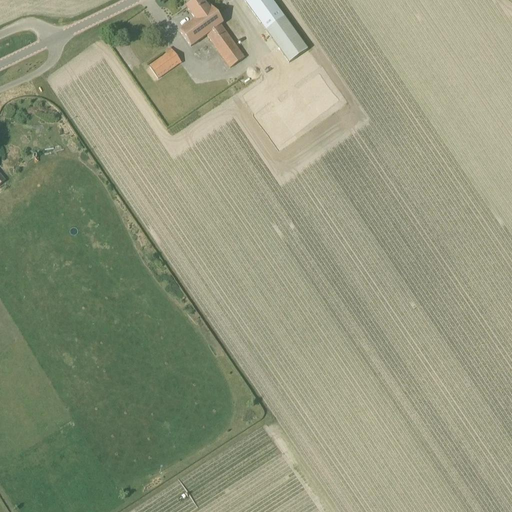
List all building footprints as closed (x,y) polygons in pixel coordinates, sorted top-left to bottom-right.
[(205,7),(200,0),(197,0),(186,8),(195,20),(179,31),(191,48),(206,36),(231,69),(244,59),(220,26),(223,24),(208,4),(205,7)] [(242,0),(260,24),(279,11),(271,0),(242,0)] [(288,64),(307,51),(284,18),(265,31),(288,64)] [(182,64),(178,59),(173,51),(149,68),(157,79),(158,80),(164,76),(169,72),(170,72),(182,64)] [(326,61),(261,107),(284,140),(350,94),(326,61)]
